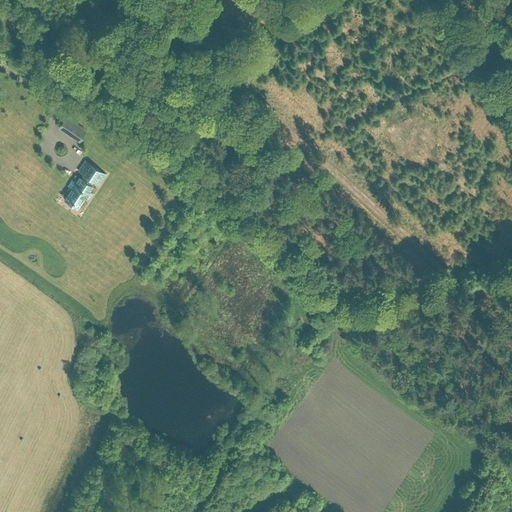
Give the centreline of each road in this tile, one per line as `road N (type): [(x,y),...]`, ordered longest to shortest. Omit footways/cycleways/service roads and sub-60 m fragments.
road 1 (track): [(208,60),(459,285),(355,312),(339,322),(329,345)]
road 2 (track): [(0,41),(208,60),(290,0)]
road 3 (track): [(436,0),(511,94)]
